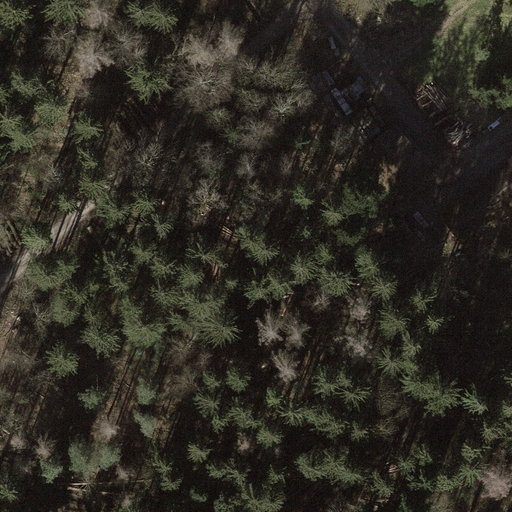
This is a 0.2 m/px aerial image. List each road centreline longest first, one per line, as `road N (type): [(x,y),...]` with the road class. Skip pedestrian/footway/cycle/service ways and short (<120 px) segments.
road 1 (track): [(312,0),(0,281)]
road 2 (track): [(318,0),(456,175)]
